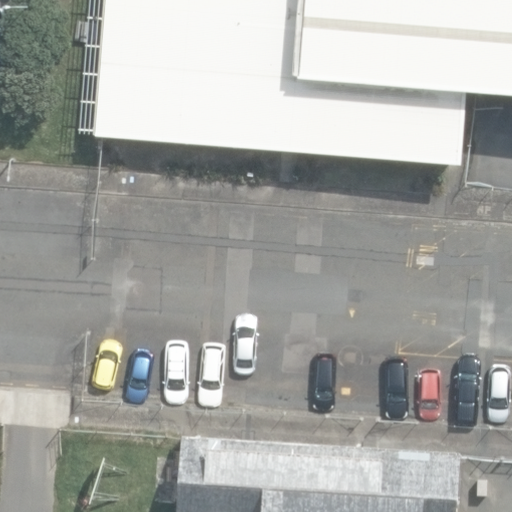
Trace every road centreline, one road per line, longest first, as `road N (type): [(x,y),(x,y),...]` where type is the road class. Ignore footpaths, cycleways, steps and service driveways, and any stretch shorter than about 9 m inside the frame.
road 1 (unclassified): [(0,287),(511,323)]
road 2 (unknown): [(62,292),(38,511)]
